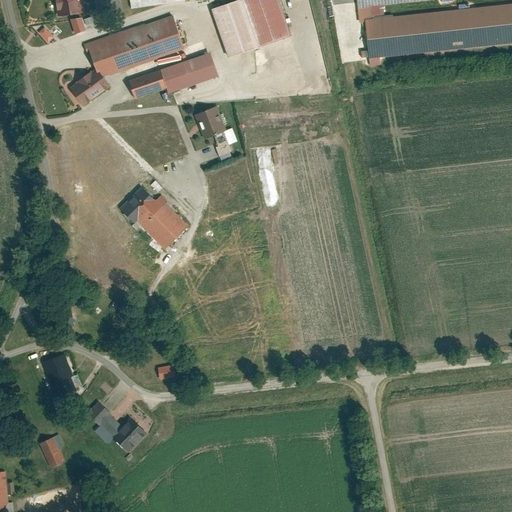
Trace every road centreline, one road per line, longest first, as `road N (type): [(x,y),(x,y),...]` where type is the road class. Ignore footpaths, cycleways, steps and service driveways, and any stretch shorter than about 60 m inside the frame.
road 1 (unclassified): [(47,342),(95,357),(130,387),(167,398),(366,377)]
road 2 (unclassified): [(7,0),(50,205),(47,238),(21,304)]
road 3 (unclassified): [(366,377),(511,360)]
road 4 (unclassified): [(366,377),(390,511)]
